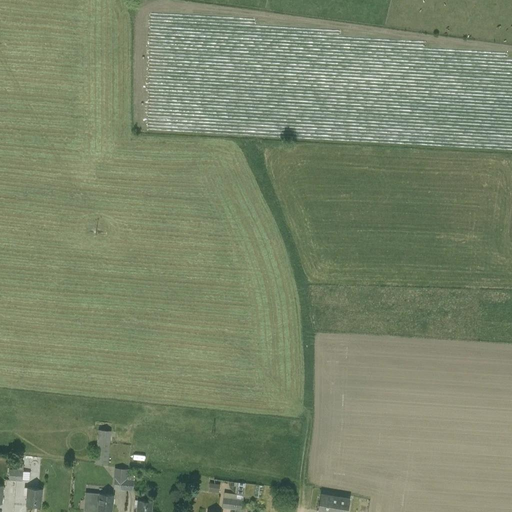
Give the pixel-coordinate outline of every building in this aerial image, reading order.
[(111,431),(97,430),(94,464),(108,465),(111,431)] [(128,469),(115,468),(114,479),(127,480),(128,469)] [(127,480),(114,479),(113,489),(126,491),(127,480)] [(244,483),(238,482),(237,494),(236,499),(242,499),(244,483)] [(219,485),(209,483),(208,491),(218,493),(219,485)] [(255,496),(263,497),(264,486),(256,485),(255,496)] [(43,489),(28,487),(26,506),(41,507),(43,489)] [(111,511),(113,495),(85,492),(83,511),(94,511),(111,511)] [(339,499),(321,495),(318,511),(346,511),(349,499),(340,497),(339,499)] [(224,497),(223,497),(221,508),(235,510),(236,499),(224,497)] [(152,511),(153,501),(138,499),(136,511),(152,511)]
